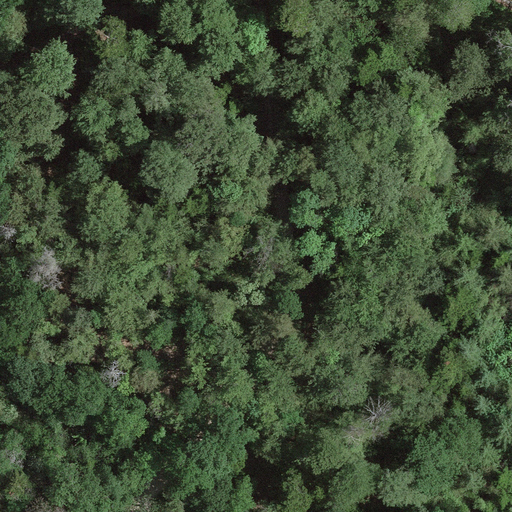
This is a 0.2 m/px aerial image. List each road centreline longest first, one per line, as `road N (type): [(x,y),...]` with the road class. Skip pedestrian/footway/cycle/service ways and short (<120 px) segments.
road 1 (track): [(258,0),(288,132),(281,332),(225,407)]
road 2 (track): [(0,67),(131,0)]
road 3 (track): [(225,407),(129,511)]
